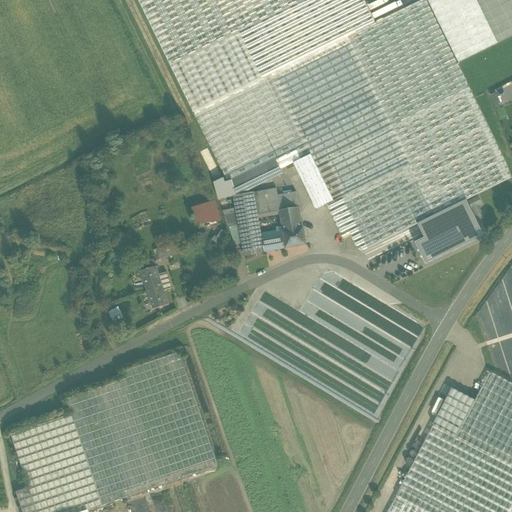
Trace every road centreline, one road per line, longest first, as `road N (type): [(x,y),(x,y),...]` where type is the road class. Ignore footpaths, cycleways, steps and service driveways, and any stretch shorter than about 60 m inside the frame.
road 1 (residential): [(447,324),(344,263),(310,260),(178,319),(0,416)]
road 2 (tertiary): [(347,511),(447,324)]
